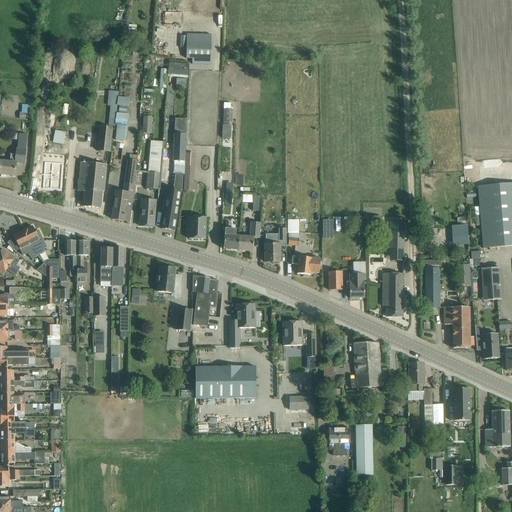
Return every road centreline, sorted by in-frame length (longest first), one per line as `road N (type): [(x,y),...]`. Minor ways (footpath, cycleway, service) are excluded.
road 1 (tertiary): [(511,391),(250,275),(0,199)]
road 2 (track): [(399,0),(410,345)]
